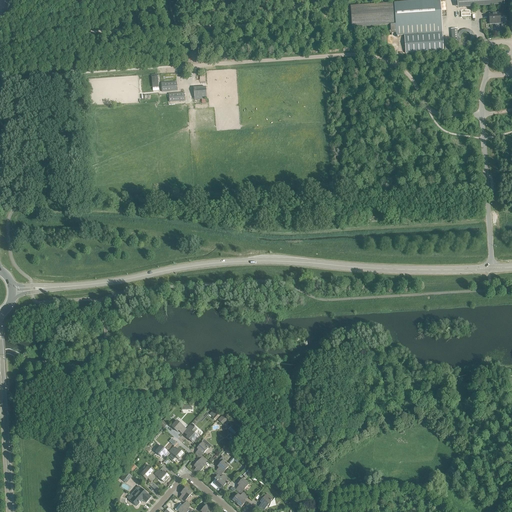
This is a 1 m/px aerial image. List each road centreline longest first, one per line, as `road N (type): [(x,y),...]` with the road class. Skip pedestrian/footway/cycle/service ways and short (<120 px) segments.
road 1 (tertiary): [(489,269),(225,261),(75,286)]
road 2 (unclassified): [(481,114),(432,111),(403,70),(370,56),(178,66)]
road 3 (secondary): [(10,511),(0,319)]
road 4 (unclassified): [(489,269),(481,114)]
